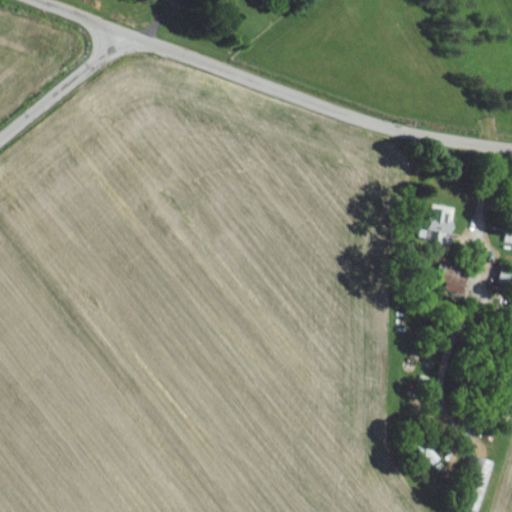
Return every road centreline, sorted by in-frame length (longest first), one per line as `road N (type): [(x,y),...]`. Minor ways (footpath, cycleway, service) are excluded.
road 1 (residential): [(511,154),(376,133),(119,39)]
road 2 (residential): [(0,142),(119,39)]
